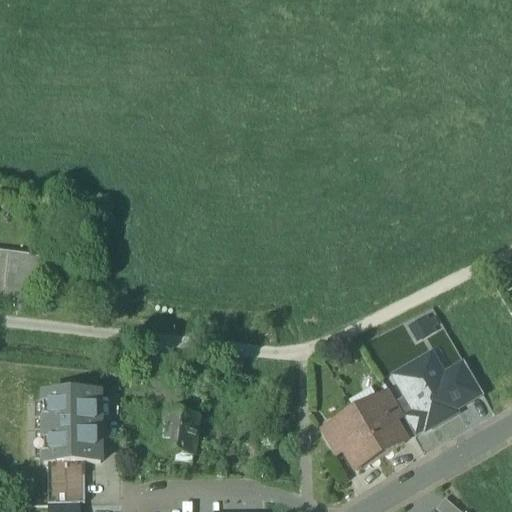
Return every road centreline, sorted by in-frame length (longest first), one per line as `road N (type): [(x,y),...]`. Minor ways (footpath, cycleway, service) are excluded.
road 1 (residential): [(0,321),(306,359)]
road 2 (track): [(306,359),(511,260)]
road 3 (residential): [(511,428),(368,511)]
